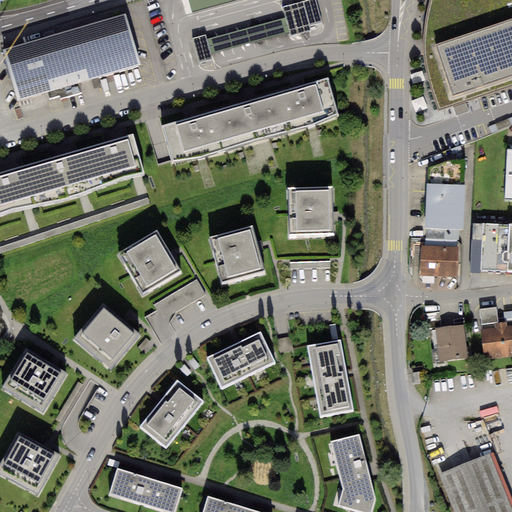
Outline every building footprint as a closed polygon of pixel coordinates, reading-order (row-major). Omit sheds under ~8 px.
[(188,0),(192,13),(240,0),(188,0)] [(306,0),(296,3),(282,7),(285,18),(289,32),(291,36),(304,33),(310,31),(308,25),(321,22),(315,0),(306,0)] [(511,0),(431,0),(428,13),(424,41),(424,60),(429,84),(439,112),(511,88),(511,0)] [(125,13),(2,49),(17,102),(47,93),(49,99),(60,96),(61,100),(82,93),(79,84),(141,66),(125,13)] [(278,20),(206,39),(210,54),(281,34),(289,32),(285,18),(278,20)] [(205,35),(192,39),(199,62),(212,58),(210,54),(206,39),(205,35)] [(329,78),(273,94),(284,132),(311,125),(340,113),(329,78)] [(284,132),(273,94),(223,108),(233,146),(257,138),(284,132)] [(233,146),(223,108),(163,125),(173,161),(203,157),(223,149),(233,146)] [(511,117),(488,127),(491,134),(511,125),(511,117)] [(133,134),(81,150),(92,188),(119,176),(144,171),(133,134)] [(81,150),(30,165),(40,201),(69,196),(92,188),(81,150)] [(451,158),(428,168),(425,228),(459,230),(463,230),(465,185),(464,185),(465,158),(451,158)] [(30,165),(0,173),(0,212),(14,208),(40,201),(30,165)] [(332,186),(288,187),(289,235),(333,234),(333,217),(332,186)] [(146,198),(0,247),(0,253),(148,204),(146,198)] [(482,241),(483,223),(472,223),(471,240),(482,241)] [(511,224),(483,223),(482,241),(481,270),(511,271),(511,224)] [(253,226),(210,237),(222,283),(265,272),(258,246),(253,226)] [(425,228),(424,238),(456,240),(458,240),(459,230),(425,228)] [(156,230),(120,252),(143,292),(177,270),(170,255),(156,230)] [(424,246),(422,245),(420,274),(456,276),(458,248),(456,247),(456,240),(424,238),(424,246)] [(196,280),(152,305),(156,311),(161,320),(204,295),(196,280)] [(104,304),(75,338),(112,368),(141,334),(123,320),(104,304)] [(479,309),(482,329),(494,328),(494,324),(499,323),(496,307),(479,309)] [(511,310),(503,312),(504,322),(506,322),(507,327),(511,326),(511,310)] [(438,313),(423,315),(424,328),(439,326),(438,313)] [(482,329),(480,330),(484,360),(511,356),(511,326),(507,327),(506,322),(504,322),(499,323),(494,324),(494,328),(482,329)] [(335,324),(328,325),(331,340),(338,339),(335,324)] [(463,325),(435,328),(439,361),(467,358),(463,325)] [(259,333),(206,359),(221,390),(275,364),(259,333)] [(291,337),(276,339),(279,354),(294,351),(291,337)] [(150,342),(146,338),(138,347),(142,350),(150,342)] [(340,340),(307,346),(321,417),(353,411),(346,374),(340,340)] [(25,348),(1,388),(44,414),(68,374),(25,348)] [(193,358),(188,362),(195,370),(200,366),(193,358)] [(184,365),(179,369),(186,377),(191,373),(184,365)] [(424,372),(414,373),(416,385),(426,383),(424,372)] [(78,382),(55,420),(59,422),(82,385),(78,382)] [(161,401),(139,428),(166,449),(203,403),(176,382),(161,401)] [(17,432),(0,463),(0,471),(38,492),(59,454),(17,432)] [(331,441),(343,488),(338,506),(356,511),(371,511),(376,500),(368,470),(359,434),(331,441)] [(511,511),(511,499),(493,453),(441,474),(456,511),(511,511)] [(109,459),(108,465),(118,468),(120,463),(109,459)] [(165,511),(174,511),(182,488),(118,469),(110,495),(165,511)] [(260,511),(208,496),(203,511),(260,511)]
